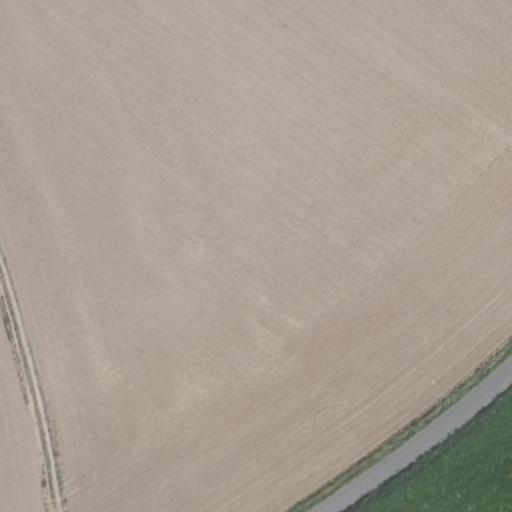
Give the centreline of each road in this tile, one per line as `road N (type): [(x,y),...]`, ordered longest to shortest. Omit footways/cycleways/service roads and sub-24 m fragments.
road 1 (track): [(70,511),(70,481),(0,241)]
road 2 (unclassified): [(322,511),(453,419),(511,365)]
